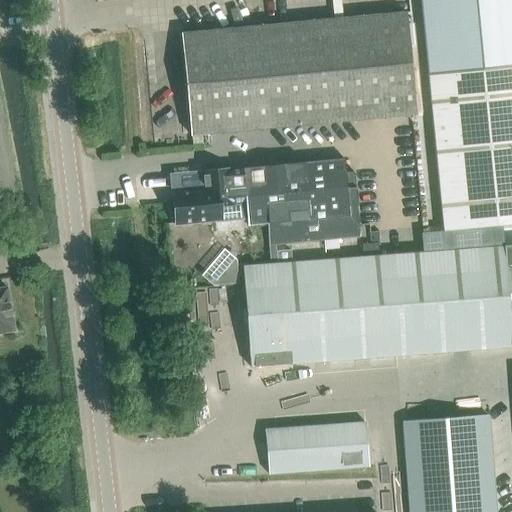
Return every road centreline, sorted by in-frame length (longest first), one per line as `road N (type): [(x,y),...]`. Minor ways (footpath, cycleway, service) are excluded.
road 1 (tertiary): [(109,502),(49,0)]
road 2 (unknown): [(71,177),(354,151),(371,160),(386,197)]
road 3 (unclassified): [(109,502),(365,489)]
